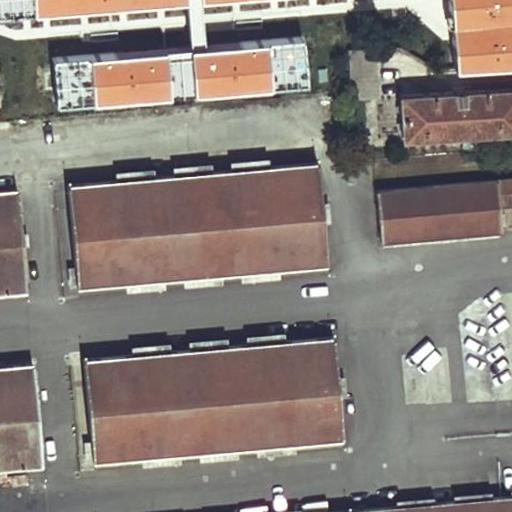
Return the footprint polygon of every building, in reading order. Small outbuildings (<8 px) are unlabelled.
[(511,0),(0,0),(0,37),(47,34),(53,107),(303,85),(297,12),(447,0),(452,68),(511,63),(511,0)] [(349,98),(376,96),(373,48),(346,50),(349,98)] [(401,137),(511,130),(511,87),(399,95),(401,137)] [(71,282),(319,261),(311,163),(63,185),(71,282)] [(511,206),(511,177),(371,189),(375,236),(493,226),(491,208),(511,206)] [(0,288),(21,287),(12,189),(0,190),(0,288)] [(87,458),(335,435),(326,336),(78,358),(87,458)] [(0,465),(37,462),(28,363),(0,365),(0,465)] [(511,511),(511,500),(374,511),(511,511)]
